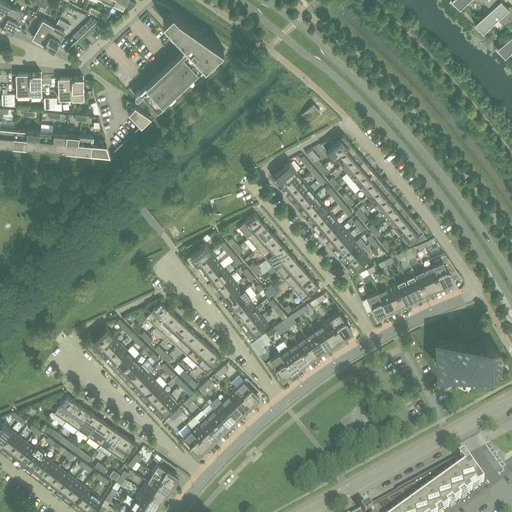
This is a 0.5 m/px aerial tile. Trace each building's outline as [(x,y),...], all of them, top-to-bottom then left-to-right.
[(0,0),(0,24),(2,26),(13,6),(12,6),(12,7),(0,0)] [(49,0),(42,0),(39,5),(45,8),(49,0)] [(114,0),(113,4),(129,10),(136,3),(128,0),(114,0)] [(499,0),(478,21),(486,29),(497,19),(505,27),(511,19),(511,6),(510,5),(508,7),(500,0),(499,0)] [(12,31),(15,27),(23,11),(13,6),(2,26),(12,31)] [(140,90),(136,93),(135,94),(135,95),(135,96),(135,97),(136,97),(137,97),(138,97),(139,97),(142,93),(158,109),(223,47),(175,14),(173,10),(163,20),(189,48),(142,92),(140,90)] [(88,29),(97,20),(91,17),(84,24),(88,29)] [(32,37),(44,44),(55,24),(55,25),(43,18),(32,37)] [(54,50),(56,45),(65,30),(55,24),(44,44),(54,50)] [(511,35),(501,45),(509,54),(511,51),(511,35)] [(30,72),(18,73),(16,73),(16,94),(30,94),(30,95),(30,72)] [(41,72),(30,72),(30,95),(42,95),(41,72)] [(72,76),(60,77),(58,77),(58,98),(72,98),(72,99),(73,99),(72,76)] [(84,99),(83,76),(72,76),(73,99),(84,99)] [(16,93),(15,84),(5,84),(6,94),(16,93)] [(151,115),(127,99),(127,100),(127,101),(126,101),(126,102),(126,103),(126,104),(126,105),(126,106),(126,107),(126,108),(127,109),(127,110),(128,111),(141,125),(151,115)] [(101,113),(97,101),(90,103),(94,114),(101,113)] [(301,131),(312,120),(320,112),(312,104),(293,122),(301,131)] [(286,130),(290,126),(275,109),(270,113),(286,130)] [(0,134),(0,143),(12,145),(14,128),(1,127),(0,134)] [(12,145),(25,146),(27,129),(14,128),(12,145)] [(25,146),(39,147),(40,131),(27,129),(25,146)] [(39,147),(52,148),(53,132),(40,131),(39,147)] [(52,148),(65,150),(66,133),(53,132),(52,148)] [(65,150),(78,151),(80,134),(66,133),(65,150)] [(267,140),(275,149),(276,149),(283,142),(275,133),(267,140)] [(78,151),(91,152),(93,136),(80,134),(78,151)] [(321,143),(326,149),(333,157),(350,143),(343,134),(342,134),(343,135),(333,143),(329,138),(321,143)] [(110,154),(105,139),(104,139),(104,140),(97,143),(93,142),(93,136),(91,152),(110,154)] [(333,158),(334,157),(340,164),(357,151),(350,143),(333,157),(333,158)] [(340,164),(347,172),(364,158),(357,151),(340,164)] [(304,155),(300,158),(299,158),(304,164),(308,161),(309,160),(304,155)] [(347,172),(354,180),(370,166),(364,158),(347,172)] [(309,160),(308,161),(304,164),(311,172),(315,168),(309,160)] [(318,160),(314,163),(319,169),(323,166),(318,160)] [(271,176),(279,185),(296,170),(289,162),(288,162),(289,163),(273,176),(272,176),(271,176)] [(327,171),(323,166),(319,169),(324,174),(327,171)] [(354,180),(360,188),(377,174),(370,166),(354,180)] [(315,168),(311,172),(317,179),(322,176),(315,168)] [(279,185),(286,193),(302,179),(296,172),(297,171),(296,170),(279,185)] [(360,188),(367,196),(383,182),(377,174),(360,188)] [(322,176),(317,179),(322,184),(326,181),(322,176)] [(332,185),(337,181),(333,176),(328,180),(332,185)] [(286,193),(292,201),(309,187),(302,179),(286,193)] [(337,181),(332,185),(337,190),(341,186),(337,181)] [(367,196),(373,204),(390,190),(383,182),(367,196)] [(331,195),(335,191),(328,184),(324,187),(331,195)] [(292,201),(299,208),(315,194),(309,187),(292,201)] [(373,204),(380,211),(397,197),(390,190),(373,204)] [(335,191),(331,195),(335,200),(339,196),(335,191)] [(345,200),(350,197),(346,192),(341,195),(345,200)] [(299,208),(305,216),(322,202),(315,194),(299,208)] [(350,197),(345,200),(350,205),(354,202),(350,197)] [(380,211),(387,219),(403,205),(397,197),(380,211)] [(202,210),(202,209),(213,207),(211,199),(200,201),(202,210)] [(305,216),(312,224),(329,210),(322,202),(305,216)] [(344,211),(348,207),(344,202),(340,206),(344,211)] [(387,219),(393,227),(410,213),(403,205),(387,219)] [(348,207),(344,211),(348,216),(352,212),(348,207)] [(359,216),(363,212),(359,207),(355,211),(359,216)] [(312,224),(319,232),(335,218),(329,210),(312,224)] [(238,227),(248,237),(264,223),(254,212),(238,227)] [(363,212),(359,216),(363,221),(367,217),(363,212)] [(393,227),(400,235),(416,221),(410,213),(393,227)] [(319,232),(325,240),(342,226),(335,218),(319,232)] [(357,226),(361,223),(357,218),(353,221),(357,226)] [(423,229),(416,221),(400,235),(406,242),(406,243),(407,243),(423,229)] [(248,237),(257,248),(273,233),(264,223),(248,237)] [(361,223),(357,226),(361,231),(365,228),(361,223)] [(372,232),(376,228),(372,223),(368,227),(372,232)] [(325,240),(332,248),(348,234),(342,226),(325,240)] [(376,228),(372,232),(376,237),(381,233),(376,228)] [(257,248),(266,258),(282,244),(273,233),(257,248)] [(332,248),(338,255),(355,241),(348,234),(332,248)] [(370,242),(374,239),(370,234),(366,237),(370,242)] [(187,246),(192,252),(188,255),(187,254),(187,255),(194,264),(212,250),(202,237),(186,246),(187,246)] [(227,240),(235,249),(238,246),(231,237),(227,240)] [(374,239),(370,242),(374,247),(378,244),(374,239)] [(386,247),(389,244),(385,239),(381,242),(386,247)] [(228,246),(224,241),(220,244),(224,249),(228,246)] [(338,255),(345,263),(362,249),(355,241),(338,255)] [(266,258),(275,268),(291,254),(282,244),(266,258)] [(389,244),(386,247),(390,252),(394,249),(389,244)] [(233,260),(237,256),(230,248),(226,252),(233,260)] [(368,257),(362,249),(345,263),(352,271),(369,257),(368,257)] [(194,264),(200,272),(217,259),(212,251),(212,250),(194,264)] [(275,268),(284,279),(301,265),(291,254),(275,268)] [(237,256),(233,260),(237,265),(241,261),(237,256)] [(447,256),(442,259),(433,263),(442,284),(452,280),(450,275),(458,272),(447,256)] [(200,272),(206,280),(223,267),(217,259),(200,272)] [(252,270),(257,266),(253,262),(248,265),(252,270)] [(433,264),(424,268),(433,288),(442,284),(433,263),(432,263),(433,264)] [(284,279),(294,289),(310,275),(301,265),(284,279)] [(257,266),(252,270),(256,275),(261,271),(257,266)] [(206,280),(213,288),(230,275),(223,267),(206,280)] [(246,275),(250,272),(246,267),(242,270),(246,275)] [(424,268),(414,273),(423,292),(433,288),(424,268)] [(250,272),(246,275),(250,281),(255,277),(250,272)] [(414,273),(405,277),(414,296),(423,292),(414,273)] [(213,288),(219,296),(236,283),(230,275),(213,288)] [(319,286),(310,275),(294,289),(303,300),(319,286)] [(405,277),(396,282),(405,301),(414,296),(405,277)] [(396,282),(386,286),(396,305),(405,301),(396,282)] [(219,296),(225,304),(245,289),(244,288),(242,290),(236,283),(219,296)] [(264,288),(259,283),(255,286),(259,291),(264,288)] [(270,291),(274,288),(271,283),(266,287),(270,291)] [(253,285),(249,288),(254,298),(259,296),(253,285)] [(377,290),(386,310),(396,305),(386,286),(377,290)] [(272,293),(270,291),(266,287),(268,288),(259,296),(263,301),(272,293)] [(274,288),(270,291),(272,293),(274,296),(278,292),(274,288)] [(225,304),(231,312),(251,297),(245,289),(225,304)] [(377,290),(367,295),(368,296),(362,299),(369,314),(369,312),(374,310),(377,315),(386,310),(377,290)] [(231,312),(237,320),(255,307),(249,300),(251,298),(251,297),(231,312)] [(313,305),(319,301),(317,297),(311,301),(313,305)] [(272,307),(276,303),(272,298),(268,302),(272,307)] [(145,317),(156,326),(170,310),(160,301),(145,317)] [(283,319),(287,316),(276,303),(272,307),(283,319)] [(292,309),(288,304),(284,308),(288,312),(292,309)] [(299,308),(302,313),(308,309),(305,304),(299,308)] [(237,320),(244,328),(261,315),(255,307),(237,320)] [(302,313),(299,308),(293,312),(296,317),(302,313)] [(156,326),(166,336),(181,320),(170,310),(156,326)] [(339,311),(330,317),(342,335),(352,330),(339,311)] [(267,323),(261,315),(244,328),(250,337),(268,324),(267,323)] [(330,318),(322,323),(334,341),(342,335),(330,317),(330,318)] [(119,318),(116,322),(121,327),(125,324),(119,318)] [(166,336),(176,345),(191,329),(181,320),(166,336)] [(322,323),(313,329),(325,346),(334,341),(322,323)] [(130,328),(125,324),(121,327),(126,332),(130,328)] [(89,341),(97,350),(114,334),(106,326),(106,327),(90,341),(89,341)] [(271,328),(265,332),(268,336),(274,332),(271,328)] [(176,345),(187,354),(201,338),(191,329),(176,345)] [(313,329),(305,335),(317,352),(325,346),(313,329)] [(136,342),(140,338),(132,331),(129,334),(136,342)] [(145,339),(148,335),(151,332),(150,331),(146,331),(145,332),(144,331),(140,335),(145,339)] [(97,350),(104,357),(120,342),(114,335),(114,334),(97,350)] [(148,335),(145,339),(149,343),(153,339),(148,335)] [(305,335),(296,341),(308,358),(317,352),(305,335)] [(501,338),(434,336),(436,361),(442,372),(456,379),(503,376),(501,338)] [(140,338),(136,342),(141,346),(144,342),(140,338)] [(187,354),(197,363),(211,348),(201,338),(187,354)] [(296,341),(288,346),(300,364),(308,358),(296,341)] [(104,357),(111,365),(127,350),(120,342),(104,357)] [(279,352),(291,370),(300,364),(288,346),(280,352),(279,352)] [(150,356),(154,352),(150,348),(146,352),(150,356)] [(222,357),(211,348),(197,363),(207,373),(222,357)] [(111,365),(118,372),(134,357),(127,350),(111,365)] [(164,358),(168,354),(164,350),(160,354),(164,358)] [(154,352),(150,356),(155,360),(159,357),(154,352)] [(270,358),(283,376),(291,370),(279,352),(270,358)] [(168,354),(164,358),(169,363),(172,359),(168,354)] [(118,372),(125,379),(141,365),(134,357),(118,372)] [(165,370),(169,367),(164,362),(160,366),(165,370)] [(228,368),(225,364),(220,369),(223,372),(228,368)] [(125,379),(132,387),(148,372),(141,365),(125,379)] [(169,367),(165,370),(169,375),(173,371),(169,367)] [(184,378),(188,374),(183,369),(179,373),(184,378)] [(217,377),(223,372),(220,369),(214,373),(217,377)] [(132,387),(139,394),(155,379),(148,372),(132,387)] [(188,374),(184,378),(194,388),(198,384),(188,374)] [(179,385),(183,381),(178,376),(174,380),(179,385)] [(204,382),(208,386),(213,382),(209,378),(204,382)] [(139,394),(146,402),(162,387),(155,379),(139,394)] [(259,395),(243,379),(236,386),(251,402),(259,395)] [(183,381),(179,385),(184,389),(188,385),(183,381)] [(208,386),(204,382),(199,387),(202,391),(208,386)] [(236,387),(229,394),(243,409),(251,402),(236,386),(235,386),(236,387)] [(146,402),(153,409),(169,394),(162,387),(146,402)] [(189,397),(193,401),(198,396),(194,392),(189,397)] [(176,402),(169,394),(153,409),(160,417),(176,402),(176,401),(176,402)] [(229,394),(221,401),(236,416),(243,409),(229,394)] [(54,412),(66,420),(78,403),(66,395),(54,412)] [(210,403),(214,408),(228,423),(236,416),(221,401),(217,396),(210,403)] [(193,401),(189,397),(184,402),(188,405),(193,401)] [(66,420),(77,428),(89,410),(78,403),(66,420)] [(179,406),(174,411),(178,415),(183,410),(179,406)] [(214,408),(206,415),(220,430),(228,423),(214,408)] [(77,428),(89,436),(101,418),(89,410),(77,428)] [(11,415),(18,420),(21,416),(14,411),(11,415)] [(173,420),(178,415),(174,411),(169,416),(173,420)] [(206,415),(199,422),(213,437),(220,430),(206,415)] [(89,436),(100,444),(97,448),(112,426),(101,418),(89,436)] [(2,422),(0,424),(0,442),(11,428),(2,421),(1,422),(2,422)] [(191,428),(191,429),(206,445),(213,437),(199,422),(191,429),(191,428)] [(34,432),(37,427),(32,423),(29,428),(34,432)] [(108,456),(111,451),(111,452),(124,434),(112,426),(97,448),(108,456)] [(37,427),(34,432),(39,436),(43,431),(37,427)] [(0,442),(0,448),(5,453),(19,435),(11,429),(11,428),(0,442)] [(183,436),(199,452),(206,445),(191,429),(183,436)] [(58,432),(55,436),(60,440),(63,436),(58,432)] [(135,442),(124,434),(111,452),(123,460),(135,442)] [(5,453),(13,459),(27,442),(19,435),(5,453)] [(50,444),(54,439),(48,436),(45,440),(50,444)] [(54,439),(50,444),(59,450),(62,445),(54,439)] [(13,459),(22,465),(37,445),(36,445),(35,448),(27,442),(13,459)] [(22,465),(30,471),(45,451),(37,445),(22,465)] [(67,456),(71,451),(62,445),(59,450),(67,456)] [(30,471),(38,477),(51,460),(43,454),(45,452),(45,451),(30,471)] [(71,451),(67,456),(73,460),(76,455),(71,451)] [(137,453),(133,458),(136,461),(141,456),(137,453)] [(161,456),(158,462),(152,471),(171,483),(178,475),(172,472),(176,466),(161,456)] [(444,511),(482,485),(483,484),(475,473),(476,473),(472,467),(463,456),(454,461),(454,460),(360,511),(444,511)] [(132,467),(136,461),(133,458),(128,464),(132,467)] [(38,477),(46,484),(59,466),(51,460),(38,477)] [(84,468),(87,464),(82,460),(78,464),(84,468)] [(99,469),(103,464),(98,461),(94,465),(99,469)] [(87,464),(84,468),(89,472),(92,467),(87,464)] [(103,464),(99,469),(104,472),(108,468),(103,464)] [(46,484),(54,490),(67,473),(59,466),(46,484)] [(109,474),(116,479),(120,473),(113,469),(109,474)] [(120,475),(125,478),(129,472),(124,469),(120,475)] [(152,472),(147,480),(165,492),(171,483),(152,471),(152,472)] [(100,480),(104,475),(98,472),(95,476),(100,480)] [(54,490),(62,496),(76,479),(67,473),(54,490)] [(104,475),(100,480),(106,484),(109,480),(104,475)] [(125,478),(120,475),(116,481),(121,484),(125,478)] [(62,496),(71,502),(84,485),(76,479),(62,496)] [(147,480),(141,489),(159,500),(165,492),(147,480)] [(71,502),(79,509),(92,491),(84,485),(71,502)] [(109,493),(113,495),(117,490),(112,487),(109,493)] [(141,489),(136,498),(154,509),(159,500),(141,489)] [(99,497),(92,491),(79,509),(83,511),(89,511),(100,498),(100,497),(99,497)] [(103,501),(108,504),(110,501),(113,495),(109,493),(105,499),(103,501)] [(136,498),(130,506),(139,511),(151,511),(154,509),(136,498)] [(100,511),(103,511),(106,507),(108,504),(103,501),(102,505),(98,511),(100,511)]
